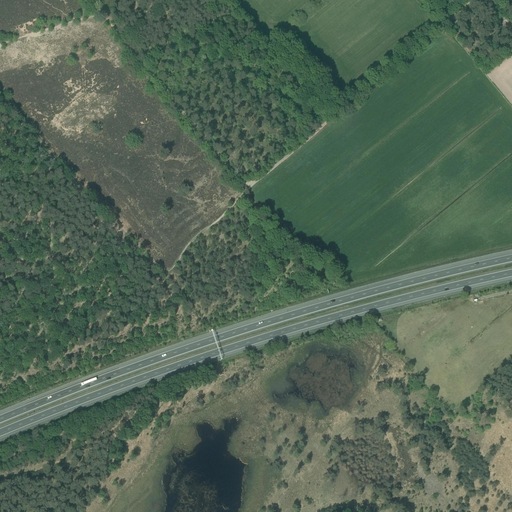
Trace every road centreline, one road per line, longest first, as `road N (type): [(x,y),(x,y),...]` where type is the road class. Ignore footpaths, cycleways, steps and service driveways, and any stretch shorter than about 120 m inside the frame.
road 1 (motorway): [(511,258),(259,324),(0,419)]
road 2 (motorway): [(0,432),(228,348),(511,272)]
road 3 (track): [(0,441),(365,322),(511,291)]
road 4 (track): [(472,0),(248,187)]
road 5 (track): [(248,187),(89,0)]
road 6 (track): [(159,269),(0,98)]
road 7 (track): [(248,187),(159,269)]
